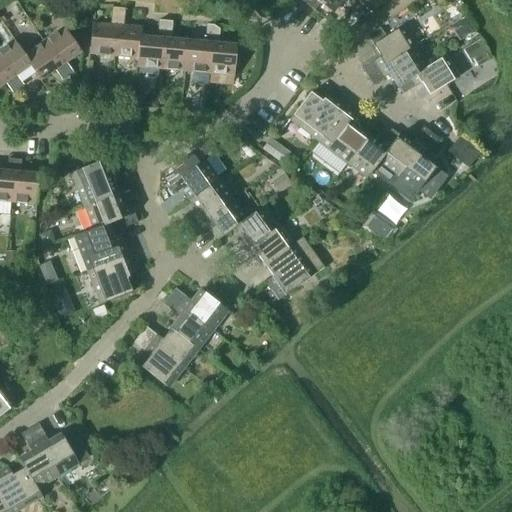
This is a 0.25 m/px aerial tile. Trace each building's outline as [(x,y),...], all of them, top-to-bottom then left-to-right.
[(314,0),(331,13),(341,0),(299,0),(303,2),(304,0),(314,0)] [(114,56),(118,8),(111,7),(110,25),(92,23),(89,54),(114,56)] [(125,9),(118,8),(114,56),(137,58),(138,58),(140,36),(141,36),(142,27),(123,26),(125,9)] [(463,19),(450,26),(459,41),(472,33),(463,19)] [(157,37),(141,36),(140,36),(138,58),(137,58),(136,67),(161,69),(165,21),(159,20),(157,37)] [(172,22),(165,21),(161,69),(185,71),(187,40),(170,39),(172,22)] [(205,42),(187,40),(185,71),(209,73),(213,25),(206,25),(205,42)] [(219,29),(213,25),(209,73),(234,76),(236,45),(218,43),(219,29)] [(63,27),(42,41),(67,77),(73,73),(66,63),(81,52),(63,27)] [(367,76),(413,48),(401,27),(378,41),(372,44),(380,57),(362,68),(367,76)] [(367,36),(372,44),(378,41),(385,36),(380,28),(367,36)] [(462,49),(471,64),(475,62),(478,67),(490,60),(489,59),(492,57),(481,38),(462,49)] [(13,40),(0,48),(0,63),(18,89),(23,85),(16,76),(30,66),(23,55),(24,54),(13,40)] [(42,41),(24,54),(23,55),(30,66),(40,81),(55,71),(62,80),(67,77),(42,41)] [(390,74),(398,86),(426,68),(413,48),(367,76),(372,85),(390,74)] [(426,68),(398,86),(403,94),(421,83),(429,95),(457,78),(444,56),(426,68)] [(18,89),(0,63),(0,87),(5,83),(12,93),(18,89)] [(310,92),(290,119),(319,141),(345,107),(327,94),(322,101),(310,92)] [(319,141),(347,163),(368,136),(356,128),(362,120),(345,107),(319,141)] [(410,144),(399,135),(378,162),(379,162),(373,170),(392,184),(431,133),(423,127),(410,144)] [(379,145),(368,136),(347,163),(367,178),(373,170),(379,162),(378,162),(399,135),(391,129),(379,145)] [(430,174),(437,164),(426,156),(439,139),(431,133),(392,184),(411,198),(417,191),(429,199),(441,182),(430,174)] [(459,136),(447,152),(468,169),(481,153),(459,136)] [(282,164),(291,152),(271,137),(262,149),(282,164)] [(211,139),(199,148),(205,156),(217,147),(211,139)] [(85,207),(116,195),(110,181),(119,178),(111,157),(71,173),(85,207)] [(0,201),(10,202),(14,159),(8,159),(7,171),(0,169),(0,201)] [(10,202),(35,204),(38,173),(20,172),(21,160),(14,159),(10,202)] [(190,200),(217,180),(203,160),(180,177),(175,170),(163,178),(174,194),(182,189),(190,200)] [(291,184),(284,173),(272,182),(279,192),(291,184)] [(181,224),(187,232),(231,200),(217,180),(190,200),(198,211),(181,224)] [(249,198),(244,192),(233,201),(237,207),(249,198)] [(85,207),(93,229),(105,225),(120,219),(123,228),(137,222),(130,204),(121,208),(116,195),(85,207)] [(245,219),(231,200),(187,232),(193,240),(210,228),(219,239),(236,227),(236,226),(245,219)] [(227,250),(233,258),(277,226),(263,206),(245,219),(236,226),(236,227),(244,238),(227,250)] [(361,228),(384,246),(396,230),(373,212),(361,228)] [(93,229),(74,236),(87,270),(127,255),(119,234),(110,238),(105,225),(93,229)] [(256,254),(264,265),(291,246),(277,226),(233,258),(238,266),(256,254)] [(50,230),(38,235),(44,247),(51,243),(53,236),(50,230)] [(302,238),(291,246),(264,265),(272,277),(265,282),(278,301),(297,287),(296,287),(323,268),(316,258),(316,257),(302,238)] [(15,252),(6,251),(5,262),(14,263),(15,252)] [(127,255),(87,270),(101,304),(132,292),(126,278),(135,275),(127,255)] [(55,275),(44,279),(47,285),(57,281),(55,275)] [(48,290),(59,319),(75,314),(63,284),(48,290)] [(175,289),(169,297),(212,330),(227,311),(200,290),(191,302),(175,289)] [(197,349),(212,330),(169,297),(163,304),(179,317),(171,328),(197,349)] [(103,306),(92,310),(97,320),(107,316),(103,306)] [(145,327),(139,334),(182,368),(197,349),(171,328),(162,340),(145,327)] [(141,367),(167,387),(182,368),(139,334),(133,342),(150,355),(141,367)] [(0,389),(0,416),(13,406),(0,389)] [(38,424),(29,429),(57,476),(78,463),(89,457),(72,428),(61,435),(48,442),(38,424)] [(19,459),(23,468),(24,467),(36,488),(57,476),(29,429),(20,434),(31,452),(19,459)] [(13,511),(41,496),(36,488),(24,467),(23,468),(12,474),(7,466),(0,470),(0,497),(8,511),(13,511)] [(0,511),(8,511),(0,497),(0,511)]
